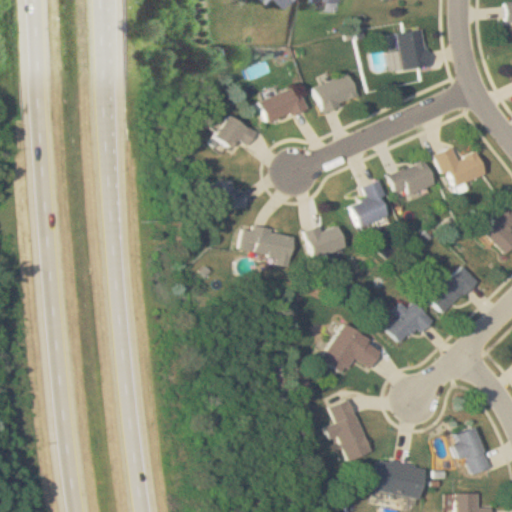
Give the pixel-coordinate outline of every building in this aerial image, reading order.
[(262,0),(274,12),(286,0),(262,0)] [(511,0),(499,1),(500,23),(511,22),(511,0)] [(395,68),(422,64),(416,28),(390,32),(395,68)] [(306,87),(317,111),(351,95),(340,71),(306,87)] [(299,107),(291,85),(251,99),(259,122),(299,107)] [(205,139),(221,150),(229,137),(241,144),(249,132),(221,114),(205,139)] [(447,186),(478,173),(469,150),(450,158),(444,145),(427,152),(436,176),(441,174),(447,186)] [(427,183),(417,159),(381,174),(391,198),(427,183)] [(355,185),(360,199),(344,204),(351,226),(383,215),(372,180),(355,185)] [(205,207),(239,207),(239,191),(225,191),(225,181),(205,181),(205,207)] [(511,239),(511,237),(502,227),(511,217),(511,213),(501,202),(474,228),(498,253),(511,239)] [(312,225),(297,230),(306,257),(338,246),(331,223),(313,229),(312,225)] [(282,263),(287,234),(236,225),(231,254),(282,263)] [(422,298),(437,313),(470,280),(455,265),(422,298)] [(424,317),(408,301),(400,308),(395,302),(386,311),(392,316),(380,328),(396,344),(424,317)] [(336,373),(346,357),(363,367),(375,348),(337,324),(314,359),(336,373)] [(364,451),(342,398),(322,406),(329,422),(318,427),(323,439),(331,436),(341,460),(364,451)] [(482,468),(468,426),(447,433),(450,443),(444,444),(449,458),(458,455),(464,473),(482,468)] [(367,491),(412,498),(417,466),(372,459),(367,491)] [(470,493),(448,493),(448,511),(483,511),(483,508),(470,508),(470,493)]
